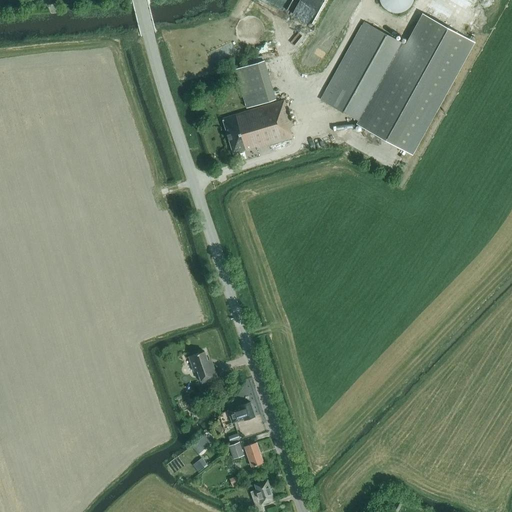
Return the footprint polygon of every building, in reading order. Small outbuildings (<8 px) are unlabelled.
[(262,0),(290,13),(296,0),(262,0)] [(337,32),(347,10),(346,0),(329,0),(319,26),(319,29),(329,32),(337,32)] [(379,0),(380,2),(381,3),(382,5),(383,6),(384,7),(386,9),(387,10),(389,11),(390,11),(392,12),(394,12),(395,13),(397,13),(399,13),(401,12),(402,12),(404,11),(405,10),(407,9),(408,8),(410,7),(411,6),(412,4),(413,3),(413,1),(413,0),(379,0)] [(359,121),(358,124),(411,153),(473,41),(425,15),(407,46),(364,22),(321,100),(359,121)] [(216,62),(239,53),(235,42),(212,52),(216,62)] [(235,69),(247,108),(276,99),(264,60),(235,69)] [(285,100),(272,104),(222,119),(233,153),(256,147),(257,148),(293,138),(290,128),(293,127),(285,100)] [(202,383),(218,378),(212,363),(209,364),(204,351),(189,357),(194,372),(198,371),(202,383)] [(205,386),(198,388),(200,394),(207,391),(205,386)] [(233,408),(227,410),(232,423),(243,419),(244,421),(245,420),(256,416),(252,402),(233,408)] [(240,439),(238,432),(228,436),(231,442),(240,439)] [(205,435),(193,445),(200,453),(211,443),(205,435)] [(240,442),(230,446),(235,458),(240,456),(239,454),(244,453),(240,442)] [(253,466),(264,462),(257,443),(246,446),(253,466)] [(237,475),(229,478),(232,486),(240,484),(237,475)] [(274,499),(267,479),(254,484),(256,489),(250,491),(255,504),(249,506),(251,511),(258,511),(264,510),(262,503),(274,499)] [(397,511),(404,501),(399,498),(392,511),(393,511),(397,511)]
